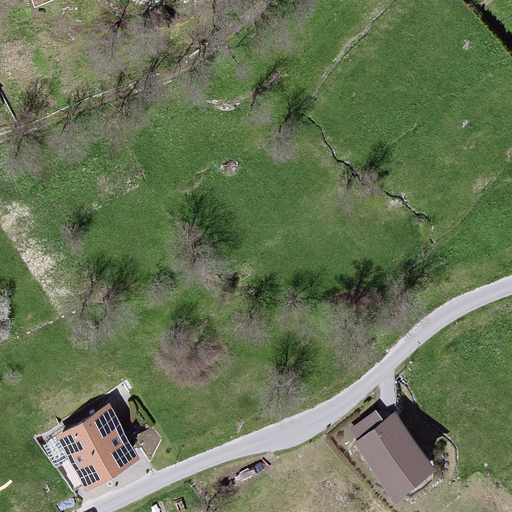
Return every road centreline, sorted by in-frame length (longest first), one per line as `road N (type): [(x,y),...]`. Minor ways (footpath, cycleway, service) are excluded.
road 1 (unclassified): [(93,511),(317,422),(408,346),(473,302),(511,288)]
road 2 (track): [(0,127),(282,0)]
